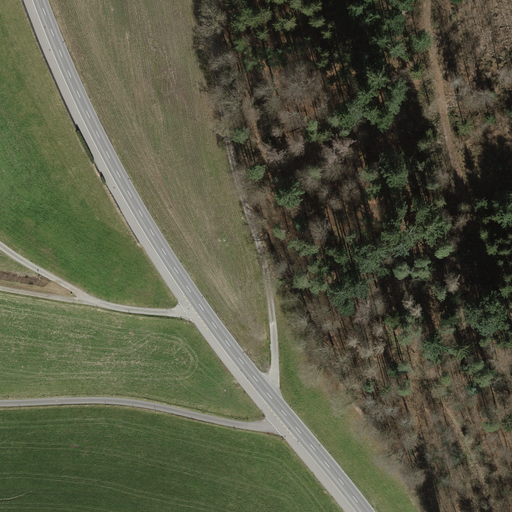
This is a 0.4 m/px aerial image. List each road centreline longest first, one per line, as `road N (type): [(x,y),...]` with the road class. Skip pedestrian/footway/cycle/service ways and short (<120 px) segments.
road 1 (tertiary): [(365,511),(201,308),(144,219),(93,126),(40,0)]
road 2 (track): [(202,0),(262,255),(275,402)]
road 3 (track): [(436,0),(434,45),(459,167),(511,312)]
road 4 (track): [(290,420),(265,427),(96,399),(0,402)]
road 5 (track): [(201,308),(98,305),(0,243)]
